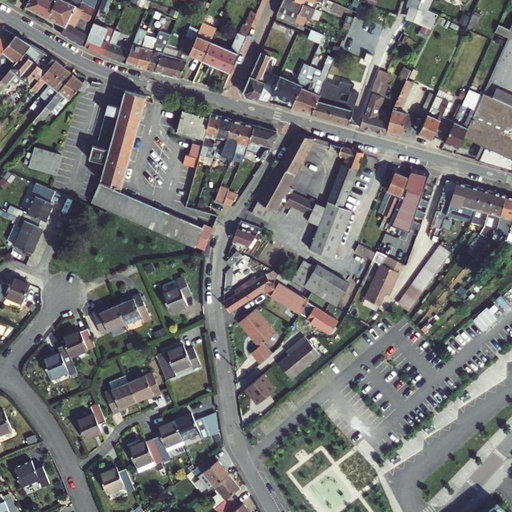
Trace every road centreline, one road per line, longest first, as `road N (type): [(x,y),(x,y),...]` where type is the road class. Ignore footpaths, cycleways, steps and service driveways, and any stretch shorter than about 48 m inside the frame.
road 1 (residential): [(273,511),(233,431),(216,281),(228,227),(296,119)]
road 2 (tertiary): [(0,13),(105,72),(228,101)]
road 3 (tertiary): [(296,119),(511,180)]
road 4 (residential): [(2,369),(72,467)]
